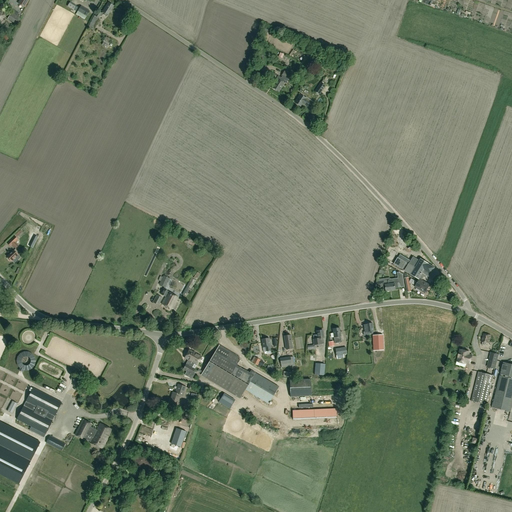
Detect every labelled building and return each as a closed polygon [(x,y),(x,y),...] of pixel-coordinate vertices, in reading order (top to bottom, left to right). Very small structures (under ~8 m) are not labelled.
[(67,7),(76,11),(78,7),(70,2),(67,7)] [(108,15),(113,6),(108,3),(102,12),(108,15)] [(77,11),(83,14),(81,18),(84,20),(86,16),(90,11),(81,6),(77,11)] [(98,11),(95,16),(94,15),(88,28),(94,31),(100,19),(98,18),(102,13),(98,11)] [(20,19),(11,13),(7,19),(16,24),(20,19)] [(284,84),(282,82),(283,80),(287,82),(288,80),(289,80),(292,75),(284,70),(281,76),(282,77),(281,78),(278,76),(276,79),(277,79),(272,87),(279,92),(284,84)] [(325,86),(325,85),(326,83),(322,81),(321,83),(320,83),(315,91),(319,95),(325,86)] [(299,95),(295,102),(301,106),(302,103),(307,107),(310,102),(305,99),(306,98),(299,95)] [(14,236),(7,243),(10,247),(12,245),(15,249),(19,246),(15,242),(18,240),(14,236)] [(195,243),(187,237),(184,242),(188,245),(189,244),(193,247),(195,243)] [(18,255),(13,250),(7,256),(8,257),(7,258),(9,261),(10,260),(11,261),(18,255)] [(420,279),(422,280),(424,277),(427,279),(429,277),(435,267),(421,259),(419,261),(413,257),(411,261),(400,254),(398,257),(394,264),(402,269),(403,268),(405,270),(405,271),(412,275),(420,280),(420,279)] [(391,267),(382,262),(381,264),(383,264),(381,271),(380,270),(379,273),(384,275),(385,272),(384,271),(385,266),(390,269),(391,267)] [(393,269),(392,270),(395,271),(396,278),(392,279),(390,279),(390,278),(379,279),(377,279),(376,281),(379,282),(380,287),(385,286),(386,291),(395,290),(395,288),(401,287),(401,292),(405,292),(403,275),(393,269)] [(178,297),(164,290),(170,279),(163,276),(162,277),(160,276),(158,281),(160,282),(159,285),(164,287),(163,289),(161,294),(165,297),(162,303),(172,309),(178,297)] [(191,278),(182,295),(184,296),(185,294),(186,294),(190,288),(190,289),(196,281),(191,278)] [(420,279),(420,280),(415,287),(425,293),(430,285),(422,280),(420,279)] [(158,305),(162,298),(157,295),(152,302),(158,305)] [(365,332),(366,334),(372,333),(372,331),(373,331),(372,323),(363,325),(365,332)] [(332,329),(334,337),(335,344),(341,343),(339,328),(332,329)] [(481,342),(482,342),(481,345),(486,346),(486,343),(489,343),(490,335),(483,334),(481,342)] [(292,349),(290,335),(284,336),(286,350),(292,349)] [(383,350),(383,335),(373,335),(373,351),(383,350)] [(262,347),(265,347),(266,352),(271,351),(269,338),(261,339),(262,347)] [(249,344),(242,340),(239,346),(245,350),(249,344)] [(346,347),(335,349),(336,356),(347,354),(346,347)] [(240,399),(245,390),(252,394),(251,397),(267,407),(279,387),(255,373),(251,370),(249,373),(237,365),(239,361),(217,348),(201,375),(240,399)] [(194,364),(197,365),(202,357),(189,350),(184,358),(188,360),(182,369),(192,375),(195,369),(192,367),(194,364)] [(460,350),(457,362),(461,363),(466,364),(466,363),(470,365),(473,355),(469,354),(470,353),(460,350)] [(491,353),(487,367),(495,369),(498,354),(491,353)] [(257,366),(260,360),(255,357),(252,363),(257,366)] [(492,407),(510,412),(511,405),(511,364),(503,362),(500,376),(500,375),(492,407)] [(324,376),(325,364),(315,363),(314,375),(324,376)] [(471,401),(482,404),(481,408),(485,409),(486,405),(493,375),(478,372),(471,401)] [(77,378),(70,376),(68,385),(75,387),(77,378)] [(445,378),(443,387),(453,389),(455,380),(445,378)] [(290,397),(311,396),(311,392),(318,392),(318,379),(289,380),(290,397)] [(61,390),(73,394),(75,387),(63,384),(61,390)] [(169,403),(176,406),(180,395),(183,396),(186,387),(178,384),(175,393),(173,392),(169,403)] [(62,403),(33,388),(26,401),(23,406),(16,419),(31,427),(29,430),(43,438),(52,421),(55,416),(62,403)] [(454,405),(466,408),(469,393),(457,390),(454,405)] [(218,402),(229,409),(235,400),(224,393),(218,402)] [(17,404),(12,401),(7,411),(12,414),(17,404)] [(187,420),(191,410),(186,408),(183,416),(180,415),(180,417),(187,420)] [(337,416),(336,409),(292,410),(292,417),(337,416)] [(100,423),(96,430),(95,429),(94,428),(93,428),(92,428),(91,427),(92,424),(82,419),(74,435),(84,440),(84,439),(90,442),(102,449),(107,439),(112,430),(100,423)] [(0,474),(19,484),(40,442),(0,421),(0,474)] [(176,428),(171,444),(181,447),(186,432),(176,428)] [(46,443),(61,451),(65,444),(49,436),(46,443)] [(135,460),(136,465),(140,467),(144,466),(148,467),(150,467),(151,465),(150,462),(147,461),(146,457),(142,455),(137,456),(135,460)]
